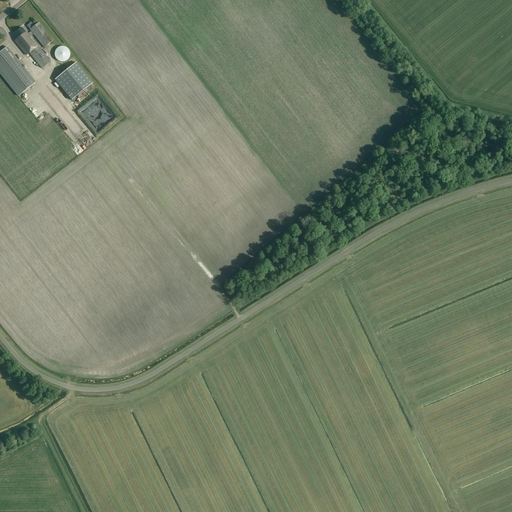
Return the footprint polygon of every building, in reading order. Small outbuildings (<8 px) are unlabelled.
[(53,40),(38,22),(30,29),(31,31),(28,33),(26,31),(25,31),(22,28),(15,34),(19,38),(15,41),(26,55),(29,53),(42,69),(51,62),(30,35),(33,33),(44,47),(53,40)] [(0,73),(19,97),(36,83),(7,47),(0,53),(0,73)] [(62,62),(63,62),(64,62),(65,62),(66,61),(67,60),(68,60),(69,59),(69,58),(70,57),(70,56),(70,54),(70,53),(70,52),(69,51),(69,50),(68,49),(67,49),(66,48),(65,47),(64,47),(63,47),(62,47),(61,47),(60,47),(59,47),(58,48),(57,49),(56,49),(56,50),(55,51),(55,52),(55,53),(55,54),(55,56),(55,57),(55,58),(56,59),(56,60),(57,60),(58,61),(59,62),(60,62),(61,62),(62,62)] [(76,63),(55,80),(71,100),(93,83),(76,63)] [(50,87),(55,83),(46,73),(41,77),(50,87)]
